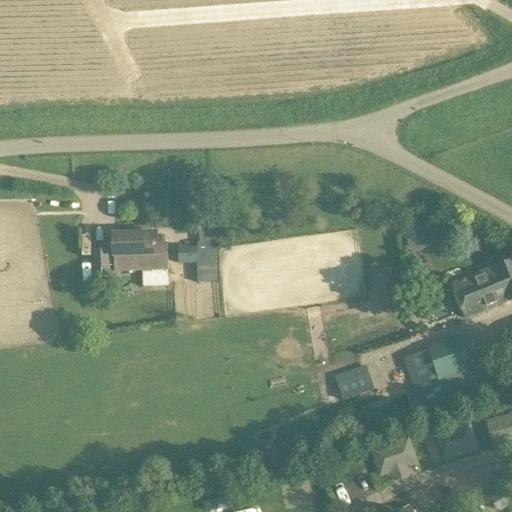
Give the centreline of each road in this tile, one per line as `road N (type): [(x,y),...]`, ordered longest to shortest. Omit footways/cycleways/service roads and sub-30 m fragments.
road 1 (unclassified): [(0,149),(359,131)]
road 2 (unclassified): [(511,215),(359,131)]
road 3 (unclassified): [(359,131),(511,69)]
